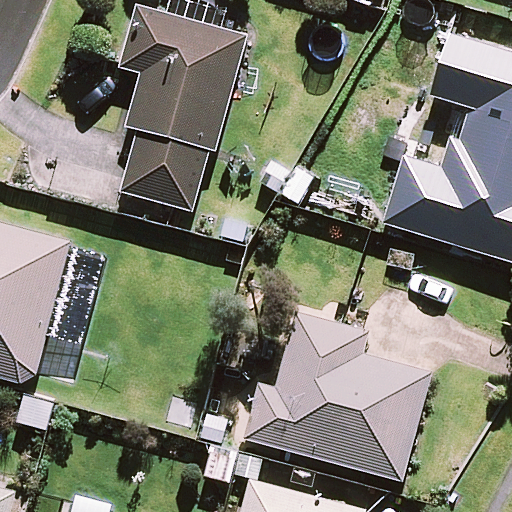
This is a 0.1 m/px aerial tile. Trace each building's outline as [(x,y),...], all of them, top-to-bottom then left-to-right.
[(246,42),(138,11),(121,71),(142,77),(126,131),(139,134),(122,194),(195,216),(246,42)] [(511,73),(471,61),(460,97),(473,101),(450,174),(405,160),(384,226),(511,265),(511,73)] [(312,184),(276,161),(262,184),(297,207),(312,184)] [(71,245),(0,226),(0,379),(34,388),(71,245)] [(370,337),(297,317),(277,394),(260,389),(245,441),(403,484),(434,370),(366,352),(370,337)] [(59,404),(20,393),(9,433),(48,444),(59,404)] [(238,459),(208,450),(199,482),(228,491),(238,459)] [(335,511),(250,489),(243,511),(335,511)] [(0,511),(11,511),(16,498),(0,493),(0,511)] [(71,497),(66,511),(113,511),(115,508),(71,497)]
